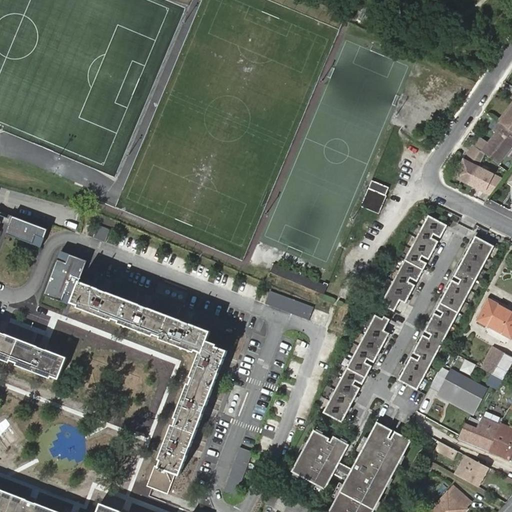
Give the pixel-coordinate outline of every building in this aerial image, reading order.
[(511,103),(499,122),(500,122),(501,123),(511,107),(511,103)] [(511,107),(501,123),(511,131),(511,107)] [(483,152),(500,165),(511,148),(511,131),(501,123),(495,130),(498,132),(483,152)] [(456,176),(470,183),(479,167),(486,154),(483,152),(478,148),(474,145),(463,160),(456,176)] [(470,183),(485,191),(486,188),(493,191),(502,179),(479,167),(470,183)] [(366,195),(361,207),(379,214),(387,196),(386,196),(389,188),(372,181),(368,190),(367,189),(364,194),(366,195)] [(429,216),(381,305),(393,311),(399,300),(406,304),(416,285),(409,282),(411,278),(417,282),(427,264),(421,260),(422,257),(429,260),(439,242),(432,238),(434,235),(441,238),(448,226),(429,216)] [(48,230),(15,217),(8,233),(42,246),(48,230)] [(106,242),(111,230),(100,225),(95,237),(106,242)] [(399,380),(418,391),(495,247),(476,236),(454,277),(461,280),(459,284),(452,280),(436,310),(443,313),(441,317),(435,313),(425,332),(431,335),(430,338),(423,335),(413,353),(420,357),(418,360),(411,357),(399,380)] [(270,272),(324,294),(328,284),(324,282),(324,284),(301,274),(301,273),(296,271),(295,272),(274,263),(270,272)] [(210,332),(80,282),(72,303),(79,305),(78,308),(113,321),(114,319),(120,321),(119,323),(153,336),(154,334),(162,337),(161,339),(195,352),(196,350),(200,352),(191,377),(193,378),(191,384),(188,383),(175,418),(178,419),(175,425),(173,424),(159,459),(162,460),(159,467),(155,465),(147,486),(168,494),(176,473),(180,475),(227,352),(217,347),(218,345),(207,341),(210,332)] [(506,311),(507,309),(490,300),(479,320),(511,337),(511,336),(511,312),(509,314),(506,311)] [(377,313),(323,413),(342,423),(361,388),(354,385),(356,381),(362,385),(372,366),(366,363),(367,359),(374,363),(390,334),(383,330),(389,319),(377,313)] [(0,358),(10,362),(11,360),(18,363),(17,365),(51,378),(52,376),(59,378),(67,358),(0,331),(0,358)] [(493,347),(482,368),(484,369),(488,371),(492,364),(495,366),(503,352),(493,347)] [(491,373),(503,379),(511,363),(511,356),(503,352),(495,366),(492,364),(488,371),(491,373)] [(469,362),(464,371),(472,375),(477,366),(469,362)] [(451,372),(440,392),(475,410),(486,391),(451,372)] [(475,410),(440,392),(438,396),(473,415),(475,410)] [(486,411),(483,416),(492,420),(495,415),(486,411)] [(466,423),(460,435),(458,439),(489,451),(501,424),(502,420),(500,420),(501,418),(495,415),(492,420),(483,416),(477,427),(466,423)] [(332,439),(314,430),(292,472),(326,490),(337,469),(349,475),(329,511),(374,511),(412,441),(395,431),(377,422),(352,469),(340,462),(350,445),(334,436),(332,439)] [(501,424),(489,451),(510,460),(511,454),(511,428),(503,425),(501,424)] [(456,451),(441,442),(437,449),(453,458),(456,451)] [(238,495),(254,452),(241,447),(225,490),(238,495)] [(459,467),(455,474),(455,475),(462,478),(479,487),(490,467),(466,455),(462,461),(459,467)] [(420,474),(411,491),(418,495),(427,478),(420,474)] [(463,511),(466,509),(465,508),(470,502),(454,487),(431,511),(463,511)] [(97,511),(61,511),(0,488),(0,511),(122,511),(101,504),(97,511)] [(308,511),(310,509),(271,489),(264,502),(283,511),(308,511)]
